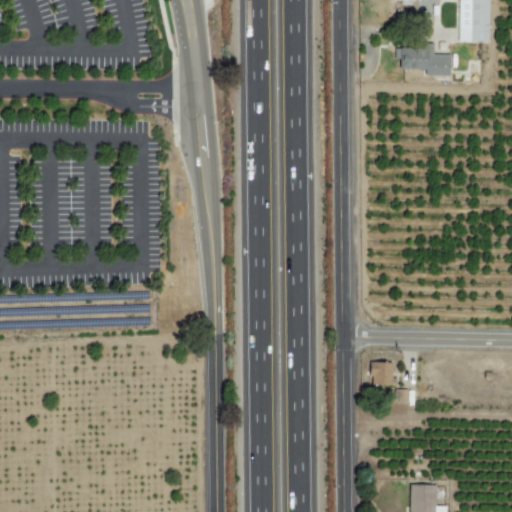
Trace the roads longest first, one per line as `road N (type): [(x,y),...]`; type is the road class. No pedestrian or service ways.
road 1 (motorway): [(302,511),(297,0)]
road 2 (motorway): [(259,0),(263,511)]
road 3 (tertiary): [(340,0),(344,511)]
road 4 (tertiary): [(216,511),(211,242)]
road 5 (residential): [(343,341),(511,342)]
road 6 (tertiary): [(211,242),(197,107)]
